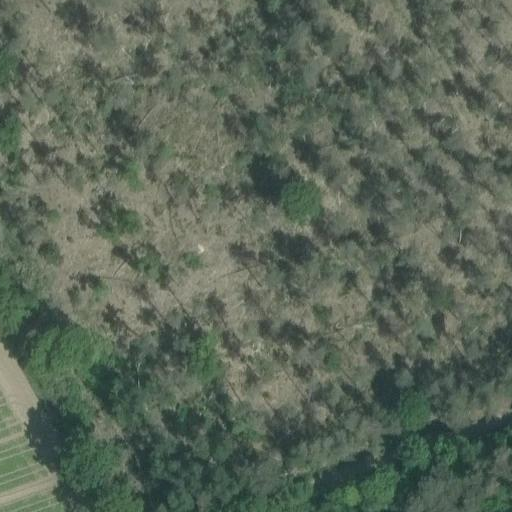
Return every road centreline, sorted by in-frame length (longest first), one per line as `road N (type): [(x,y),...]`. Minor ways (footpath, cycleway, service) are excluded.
road 1 (track): [(511,414),(277,496)]
road 2 (track): [(511,191),(405,0)]
